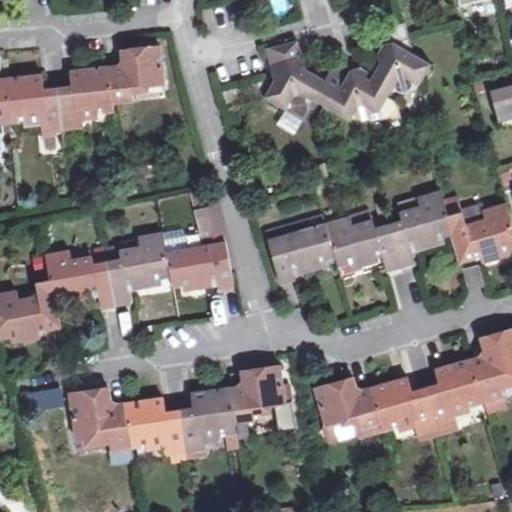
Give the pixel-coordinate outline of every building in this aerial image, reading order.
[(490,0),(478,0),(465,3),(469,19),(494,13),(490,0)] [(511,6),(511,0),(498,0),(501,9),(511,6)] [(383,56),(368,81),(388,93),(399,90),(402,93),(410,91),(413,86),(418,85),(431,62),(410,52),(403,25),(375,32),(379,45),(381,46),(383,56)] [(326,80),(313,73),(300,66),(298,57),(301,55),(297,42),(270,49),(274,63),(266,66),(269,78),(271,85),(269,89),(263,99),(283,108),(304,120),(312,107),(309,101),(314,100),(326,80)] [(123,69),(110,70),(114,101),(132,100),(131,88),(162,85),(157,50),(122,52),(123,69)] [(313,73),(326,80),(331,72),(317,64),(313,73)] [(333,68),(331,72),(326,80),(314,100),(347,119),(356,117),(359,121),(367,118),(369,113),(377,112),(388,93),(368,81),(361,77),(358,69),(350,69),(347,76),(333,68)] [(114,101),(110,70),(72,74),(73,90),(58,91),(63,130),(87,128),(86,116),(115,112),(114,101)] [(63,130),(58,91),(43,92),(42,76),(5,79),(10,123),(42,120),(43,132),(63,130)] [(243,84),(244,87),(246,93),(246,95),(269,89),(271,85),(269,78),(243,84)] [(0,123),(10,123),(5,79),(0,79),(0,123)] [(498,122),(511,118),(511,85),(491,91),(498,122)] [(225,98),(246,93),(244,87),(223,92),(225,98)] [(63,130),(43,132),(43,139),(64,137),(63,130)] [(387,222),(399,265),(413,261),(407,239),(413,238),(415,248),(430,244),(429,240),(452,233),(447,215),(445,207),(441,191),(418,197),(420,205),(398,211),(400,218),(387,222)] [(445,207),(447,215),(460,211),(459,204),(445,207)] [(447,215),(452,233),(459,261),(473,258),(471,253),(477,251),(480,261),(495,257),(494,252),(511,247),(511,234),(505,205),(481,211),(483,219),(464,225),(460,211),(447,215)] [(215,206),(195,211),(200,231),(219,227),(215,206)] [(264,229),(267,240),(326,224),(323,213),(264,229)] [(399,265),(387,222),(373,226),(371,219),(349,225),(348,218),(326,224),(335,256),(338,266),(358,260),(359,264),(374,260),(372,249),(378,247),(384,269),(399,265)] [(311,263),(335,256),(326,224),(267,240),(279,282),(294,277),(289,264),(295,262),(298,273),(312,269),(311,263)] [(138,246),(118,250),(119,258),(106,259),(114,305),(128,303),(125,280),(131,279),(132,289),(150,287),(149,279),(170,275),(167,254),(163,233),(137,238),(138,246)] [(117,242),(118,250),(138,246),(137,238),(117,242)] [(225,244),(167,254),(170,275),(172,284),(196,280),(197,285),(211,282),(209,274),(215,273),(217,287),(232,284),(225,244)] [(88,246),(68,250),(70,258),(89,254),(88,246)] [(70,258),(68,250),(47,254),(49,268),(51,277),(54,295),(75,292),(76,299),(92,296),(90,286),(97,284),(100,307),(114,305),(106,259),(95,262),(93,253),(89,254),(70,258)] [(34,271),(36,281),(51,277),(49,268),(34,271)] [(51,277),(36,281),(37,294),(19,297),(18,290),(0,293),(0,333),(0,335),(21,331),(22,336),(38,334),(37,325),(42,324),(43,328),(59,325),(54,295),(51,277)] [(484,357),(471,360),(482,400),(503,394),(500,380),(511,376),(511,329),(478,338),(484,357)] [(439,386),(424,389),(434,425),(456,419),(453,408),(482,400),(471,360),(434,370),(439,386)] [(256,407),(286,404),(283,383),(281,366),(241,371),(243,387),(229,389),(234,422),(258,419),(256,407)] [(411,420),(414,430),(434,425),(424,389),(412,394),(408,377),(370,388),(379,421),(381,428),(411,420)] [(357,427),(379,421),(370,388),(356,392),(352,379),(315,389),(325,424),(328,423),(355,416),(357,427)] [(289,382),(283,383),(286,404),(292,403),(289,382)] [(28,411),(62,404),(59,386),(24,392),(28,411)] [(109,448),(130,446),(125,403),(112,405),(111,388),(72,393),(77,440),(108,436),(109,448)] [(235,432),(234,422),(229,389),(192,394),(194,411),(179,412),(184,450),(206,448),(205,436),(235,432)] [(164,397),(125,403),(130,446),(162,442),(164,453),(184,450),(179,412),(166,414),(164,397)] [(355,416),(328,423),(332,438),(359,431),(360,436),(382,430),(381,428),(379,421),(357,427),(355,416)] [(460,431),(456,419),(434,425),(437,437),(460,431)] [(417,442),(437,437),(434,425),(414,430),(417,442)]
